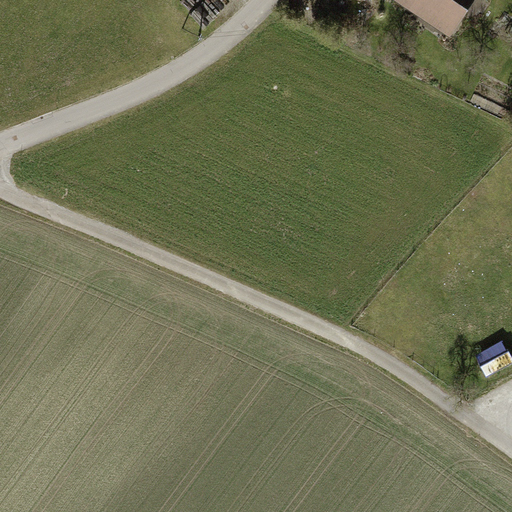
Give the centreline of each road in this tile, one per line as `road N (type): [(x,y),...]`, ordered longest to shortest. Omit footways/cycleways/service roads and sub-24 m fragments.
road 1 (track): [(477,424),(388,362),(0,185)]
road 2 (residential): [(0,153),(131,100),(221,45),(270,0)]
